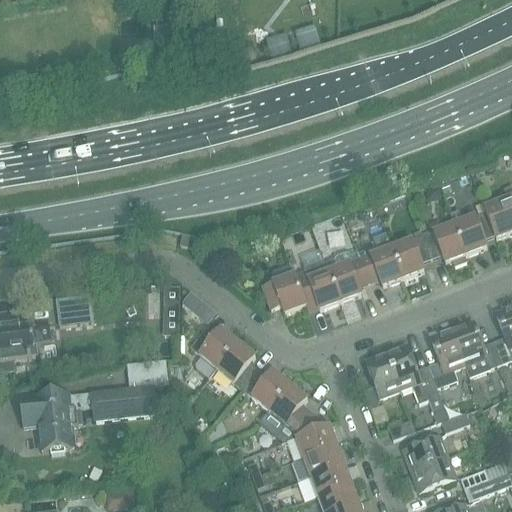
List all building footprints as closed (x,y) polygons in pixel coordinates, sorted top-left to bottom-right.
[(186,7),(167,7),(168,33),(187,33),(186,7)] [(486,216),(495,240),(496,243),(511,237),(511,190),(504,193),(508,202),(484,211),(486,216)] [(450,218),(454,228),(466,260),(487,252),(484,244),(495,240),(486,216),(461,225),(457,215),(450,218)] [(454,228),(423,240),(431,263),(442,259),(446,267),(453,265),(455,271),(467,266),(464,260),(466,260),(454,228)] [(379,256),(360,263),(369,287),(379,283),(383,291),(404,283),(386,237),(374,242),(379,256)] [(183,239),(180,249),(195,253),(197,242),(183,239)] [(423,240),(392,251),(404,283),(424,276),(421,267),(431,263),(423,240)] [(369,287),(360,263),(356,255),(350,257),(347,255),(335,260),(333,263),(336,272),(328,275),(340,307),(361,299),(358,291),(369,287)] [(302,272),(304,275),(294,278),(306,310),(317,306),(320,315),(340,307),(328,275),(324,264),(302,272)] [(273,276),(276,285),(262,290),(271,314),(282,310),(285,318),(306,310),(294,278),(291,270),(273,276)] [(56,304),(60,330),(93,325),(90,299),(56,304)] [(494,346),(502,369),(511,364),(511,357),(510,353),(511,352),(511,310),(496,317),(505,342),(494,346)] [(451,333),(466,370),(470,382),(490,374),(490,373),(502,369),(494,346),(483,351),(473,325),(451,333)] [(34,345),(52,343),(50,330),(24,333),(24,331),(20,332),(20,330),(19,331),(19,332),(0,334),(0,375),(13,374),(13,365),(36,362),(34,345)] [(207,332),(194,348),(190,352),(201,361),(196,368),(196,372),(209,382),(216,373),(237,346),(221,333),(216,340),(207,332)] [(428,371),(437,393),(458,385),(454,374),(466,370),(451,333),(430,341),(440,367),(428,371)] [(255,361),(237,346),(216,373),(238,391),(230,401),(235,404),(242,394),(259,375),(250,368),(255,361)] [(437,428),(441,427),(449,424),(437,393),(428,371),(416,375),(407,350),(386,358),(400,395),(412,390),(419,409),(429,405),(437,428)] [(380,403),(400,395),(386,358),(366,366),(380,403)] [(42,456),(46,456),(51,455),(51,460),(65,458),(65,454),(73,453),(71,432),(82,430),(81,414),(95,413),(96,426),(156,420),(153,392),(169,390),(166,365),(127,369),(130,394),(93,398),(93,399),(69,401),(68,399),(36,402),(36,405),(21,407),(24,431),(39,429),(42,456)] [(268,382),(259,375),(242,394),(268,415),(269,416),(290,389),(273,375),(268,382)] [(308,403),(290,389),(269,416),(268,415),(259,427),(276,440),(282,433),(282,434),(286,430),(298,440),(300,441),(328,431),(302,410),(308,403)] [(466,418),(441,427),(445,438),(470,429),(466,418)] [(411,424),(407,426),(389,433),(393,445),(416,436),(411,424)] [(330,430),(328,431),(300,441),(298,440),(286,444),(294,466),(303,462),(337,450),(330,430)] [(404,456),(411,477),(448,463),(440,442),(404,456)] [(303,462),(310,482),(344,469),(337,450),(303,462)] [(511,460),(502,464),(507,477),(511,474),(511,460)] [(448,463),(411,477),(419,497),(456,483),(448,463)] [(248,470),(253,482),(261,479),(256,467),(248,470)] [(310,482),(317,501),(351,488),(344,469),(310,482)] [(460,484),(465,495),(489,486),(485,475),(460,484)] [(261,479),(253,482),(257,493),(265,490),(261,479)] [(489,486),(465,495),(469,506),(511,490),(511,487),(509,479),(489,486)] [(317,501),(321,511),(345,511),(359,507),(351,488),(317,501)]
